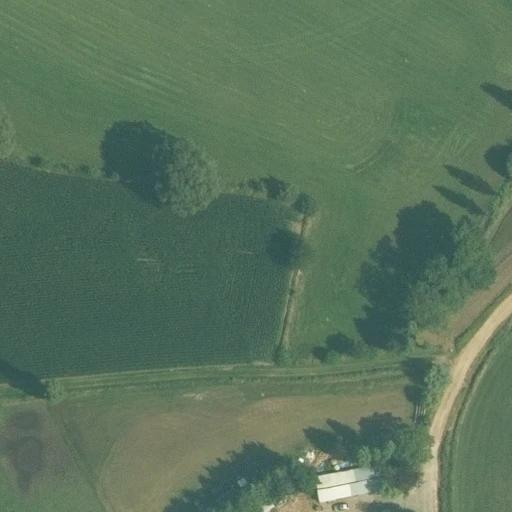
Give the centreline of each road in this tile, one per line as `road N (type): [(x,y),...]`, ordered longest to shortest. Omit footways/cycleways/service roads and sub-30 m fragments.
road 1 (track): [(511,310),(457,365),(0,400)]
road 2 (unclassified): [(423,511),(429,423),(457,365)]
